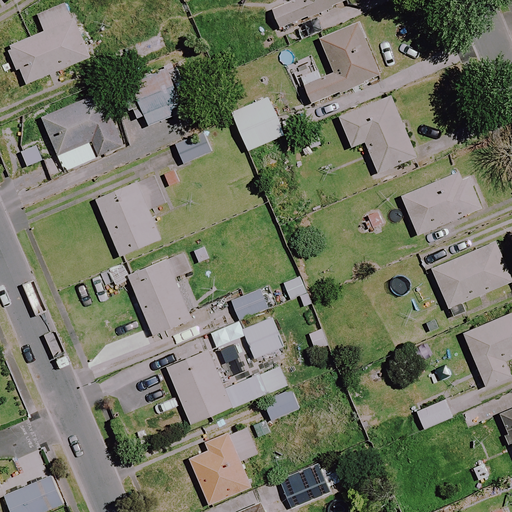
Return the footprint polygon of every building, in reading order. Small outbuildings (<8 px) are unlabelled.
[(347,2),(346,0),(299,0),(272,11),(279,30),(347,2)] [(45,33),(5,50),(16,74),(18,73),(24,87),(88,59),(65,4),(37,16),(45,33)] [(380,78),(358,24),(319,40),(332,74),(320,79),(317,71),(300,78),(311,105),(380,78)] [(165,51),(158,33),(131,44),(139,62),(165,51)] [(119,89),(134,124),(143,120),(147,129),(186,112),(174,85),(179,82),(172,66),(119,89)] [(125,148),(102,94),(41,120),(64,173),(125,148)] [(284,136),(267,97),(230,113),(247,152),(284,136)] [(416,159),(390,97),(338,118),(351,149),(364,144),(377,175),(416,159)] [(343,156),(333,129),(303,140),(313,167),(343,156)] [(210,154),(202,134),(175,146),(183,165),(210,154)] [(417,237),(480,209),(467,178),(462,180),(459,173),(400,198),(417,237)] [(166,204),(155,177),(96,202),(120,258),(160,241),(148,211),(166,204)] [(431,271),(436,282),(451,319),(464,313),(460,305),(511,283),(494,243),(431,271)] [(191,272),(182,253),(127,277),(153,337),(191,320),(174,280),(191,272)] [(281,283),(289,301),(304,294),(296,277),(281,283)] [(511,359),(511,314),(463,335),(485,389),(511,378),(504,363),(511,359)] [(283,347),(271,319),(242,331),(254,360),(283,347)] [(327,346),(321,330),(307,335),(313,351),(327,346)] [(191,426),(287,387),(278,365),(223,388),(208,350),(167,368),(191,426)] [(445,365),(439,351),(422,359),(428,372),(445,365)] [(261,401),(269,421),(298,410),(289,390),(261,401)] [(451,419),(444,401),(416,413),(423,430),(451,419)] [(184,427),(177,409),(142,421),(148,440),(184,427)] [(511,409),(498,415),(511,452),(511,409)] [(257,455),(246,427),(204,444),(208,452),(189,459),(207,505),(250,488),(240,462),(257,455)] [(343,487),(333,464),(318,470),(316,466),(279,482),(291,510),(343,487)] [(4,495),(10,511),(46,511),(64,505),(52,475),(4,495)]
